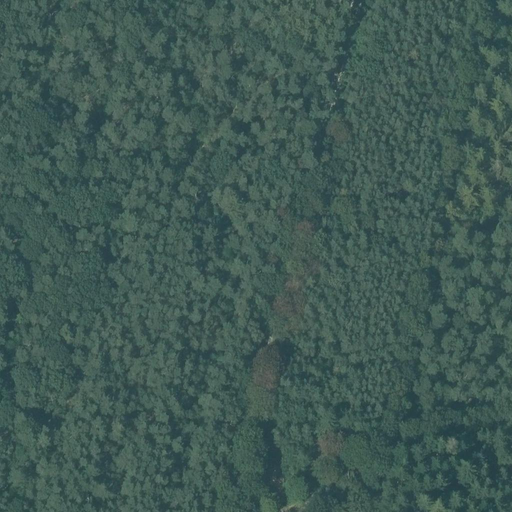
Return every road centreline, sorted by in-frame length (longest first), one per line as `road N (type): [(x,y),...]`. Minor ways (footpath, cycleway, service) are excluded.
road 1 (track): [(224,511),(358,0)]
road 2 (unknown): [(369,511),(498,0)]
road 3 (track): [(240,417),(410,446),(511,423)]
